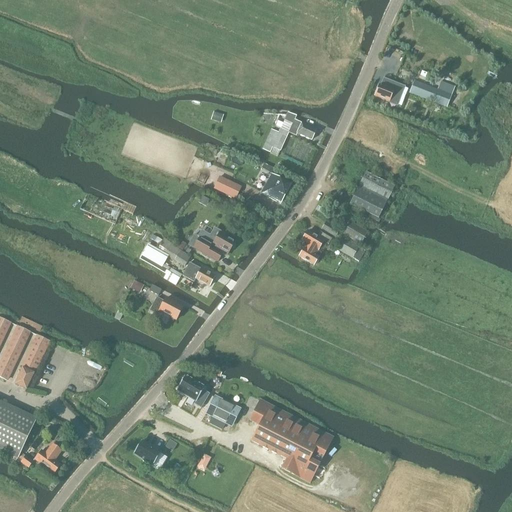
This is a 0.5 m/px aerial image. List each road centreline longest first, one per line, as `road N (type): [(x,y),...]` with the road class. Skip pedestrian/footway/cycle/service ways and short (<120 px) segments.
road 1 (tertiary): [(53,511),(306,201),(398,0)]
road 2 (unknown): [(152,395),(282,468)]
